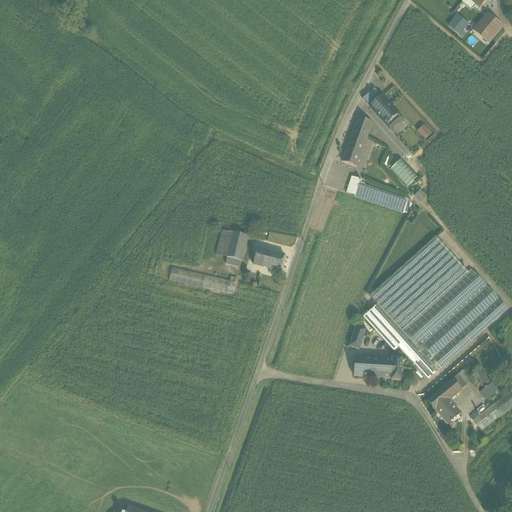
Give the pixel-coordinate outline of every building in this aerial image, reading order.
[(468,0),(479,9),(486,0),(468,0)] [(459,36),(468,24),(456,14),(447,26),(459,36)] [(494,22),(487,16),(480,25),(486,30),(480,37),(487,43),(499,29),(493,24),(494,22)] [(374,91),(363,101),(370,108),(381,99),(374,91)] [(396,116),(381,99),(370,108),(386,125),(396,116)] [(396,116),(386,125),(389,129),(400,119),(396,116)] [(371,125),(358,120),(342,163),(356,168),(371,125)] [(423,140),(430,133),(423,125),(416,132),(423,140)] [(389,170),(406,187),(417,177),(400,159),(389,170)] [(404,199),(359,184),(360,181),(351,178),(346,194),(400,212),(404,199)] [(391,265),(436,225),(424,211),(396,236),(402,242),(385,258),(391,265)] [(461,351),(510,307),(475,269),(470,273),(438,239),(444,234),(436,225),(391,265),(375,280),(381,286),(366,299),(376,309),(361,323),(390,354),(396,349),(426,382),(437,372),(428,363),(452,341),(461,351)] [(232,234),(223,232),(217,257),(226,259),(231,242),(232,234)] [(247,237),(232,234),(231,242),(245,245),(247,237)] [(245,245),(231,242),(226,259),(240,263),(245,245)] [(273,253),(257,249),(253,266),(260,268),(262,262),(273,265),(275,259),(272,258),(273,253)] [(284,256),(273,253),(272,258),(275,259),(273,265),(262,262),(260,268),(280,273),(284,256)] [(240,263),(226,259),(225,264),(239,267),(240,263)] [(229,282),(171,269),(168,282),(232,297),(236,279),(230,278),(229,282)] [(356,328),(349,347),(357,350),(364,330),(356,328)] [(428,363),(437,372),(461,351),(452,341),(428,363)] [(371,360),(354,359),(353,378),(370,379),(371,360)] [(391,361),(371,360),(370,379),(391,380),(391,361)] [(401,360),(391,360),(391,361),(391,380),(390,382),(400,382),(401,360)] [(491,385),(478,369),(467,378),(471,383),(479,394),(491,385)] [(457,376),(466,387),(471,383),(467,378),(462,372),(457,376)] [(466,387),(457,376),(452,380),(461,391),(466,387)] [(461,391),(452,380),(443,388),(451,399),(461,391)] [(491,385),(479,394),(484,400),(495,391),(491,385)] [(451,399),(443,388),(427,402),(446,425),(460,414),(449,401),(451,399)] [(511,390),(487,410),(478,417),(476,413),(469,418),(480,432),(511,408),(511,390)] [(474,411),(476,413),(478,417),(487,410),(483,404),(474,411)]
